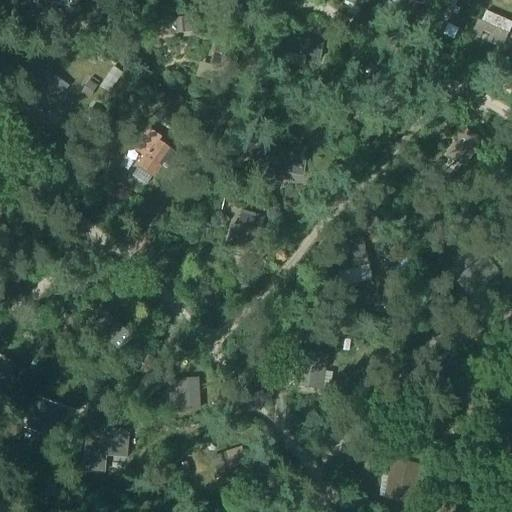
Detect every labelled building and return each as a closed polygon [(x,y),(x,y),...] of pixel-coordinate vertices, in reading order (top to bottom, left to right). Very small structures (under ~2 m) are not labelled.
[(79,9),(77,0),(37,0),(40,13),(65,9),(65,12),(79,9)] [(342,0),(342,2),(354,9),(358,0),(342,0)] [(442,0),(427,30),(440,36),(458,2),(453,0),(442,0)] [(510,28),(482,13),(475,27),(502,41),(510,28)] [(188,20),(175,21),(176,35),(189,34),(188,20)] [(285,35),(281,53),(317,61),(321,43),(285,35)] [(210,68),(233,75),(239,54),(216,47),(210,68)] [(447,67),(449,58),(439,55),(436,64),(447,67)] [(447,72),(454,75),(458,66),(451,63),(447,72)] [(462,79),(466,70),(458,66),(454,75),(462,79)] [(359,84),(372,106),(397,91),(384,69),(359,84)] [(41,72),(30,94),(44,101),(43,103),(55,109),(70,79),(54,71),(51,76),(41,72)] [(297,81),(289,73),(277,84),(286,92),(297,81)] [(88,83),(81,93),(88,98),(95,87),(88,83)] [(350,103),(339,109),(345,118),(355,112),(350,103)] [(100,118),(90,111),(85,119),(95,126),(100,118)] [(454,134),(458,136),(447,154),(465,165),(480,140),(458,127),(454,134)] [(171,170),(179,159),(157,144),(160,140),(150,134),(137,152),(147,159),(141,168),(154,178),(163,165),(171,170)] [(276,150),(273,169),(302,174),(305,154),(276,150)] [(383,225),(372,218),(367,227),(378,233),(383,225)] [(254,254),(260,228),(239,222),(238,228),(231,227),(226,243),(246,248),(246,252),(254,254)] [(340,273),(349,271),(368,266),(362,243),(334,250),(340,273)] [(473,294),(492,268),(469,251),(450,277),(473,294)] [(102,346),(119,328),(110,319),(107,322),(96,311),(87,320),(97,330),(91,336),(102,346)] [(299,364),(295,388),(319,392),(319,391),(328,393),(331,374),(322,373),(325,358),(296,353),(294,363),(299,364)] [(150,371),(154,362),(143,357),(139,366),(150,371)] [(5,382),(14,370),(5,362),(0,369),(0,399),(1,400),(11,386),(5,382)] [(441,364),(441,380),(470,379),(469,363),(441,364)] [(30,375),(23,370),(17,379),(24,384),(30,375)] [(193,381),(170,382),(171,402),(172,402),(173,412),(200,410),(199,396),(194,397),(193,381)] [(27,422),(54,433),(65,404),(38,393),(27,422)] [(101,436),(100,451),(113,452),(113,448),(125,449),(127,433),(114,432),(114,437),(101,436)] [(511,437),(499,445),(511,469),(511,437)] [(222,492),(243,484),(242,480),(251,477),(244,456),(214,467),(222,492)] [(189,476),(185,464),(176,466),(180,479),(189,476)] [(387,500),(410,504),(417,468),(393,464),(387,500)]
